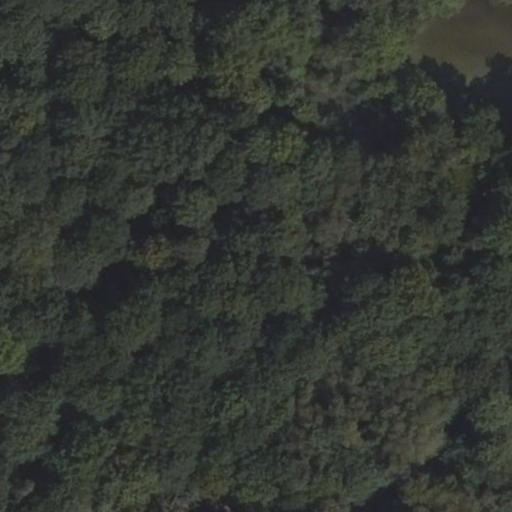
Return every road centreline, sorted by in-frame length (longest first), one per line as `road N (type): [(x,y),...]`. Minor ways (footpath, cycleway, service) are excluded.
road 1 (track): [(129,424),(318,344),(356,342),(417,297),(447,243),(511,183)]
road 2 (track): [(129,424),(228,511)]
